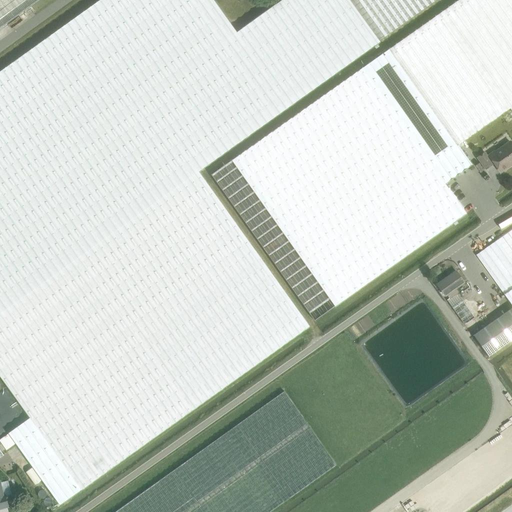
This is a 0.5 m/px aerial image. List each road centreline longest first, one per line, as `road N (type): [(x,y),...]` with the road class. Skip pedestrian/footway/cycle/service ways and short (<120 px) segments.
road 1 (unclassified): [(83,511),(511,207)]
road 2 (unknown): [(418,273),(493,372),(492,415),(459,452),(374,511)]
